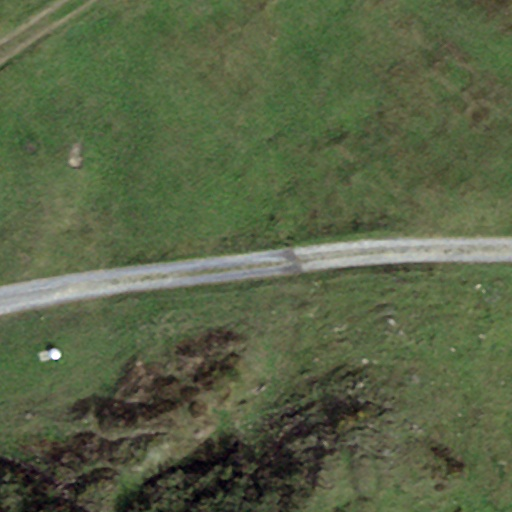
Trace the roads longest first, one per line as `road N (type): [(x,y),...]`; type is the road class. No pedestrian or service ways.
road 1 (track): [(511,257),(385,259),(147,287),(0,316)]
road 2 (track): [(0,96),(133,0)]
